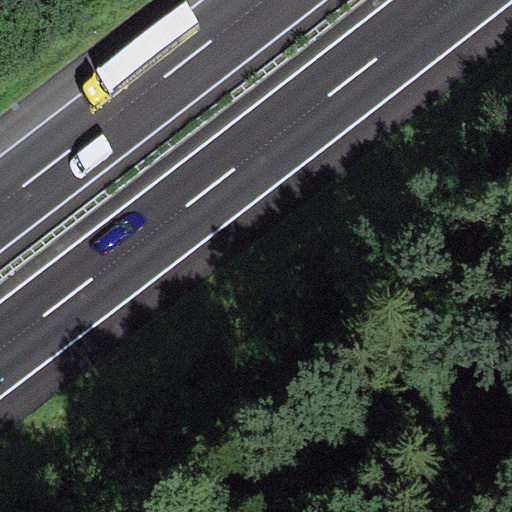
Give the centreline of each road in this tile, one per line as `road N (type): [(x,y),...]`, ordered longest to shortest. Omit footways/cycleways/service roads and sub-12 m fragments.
road 1 (motorway): [(0,349),(451,0)]
road 2 (track): [(511,229),(145,511)]
road 3 (motorway): [(264,0),(0,204)]
